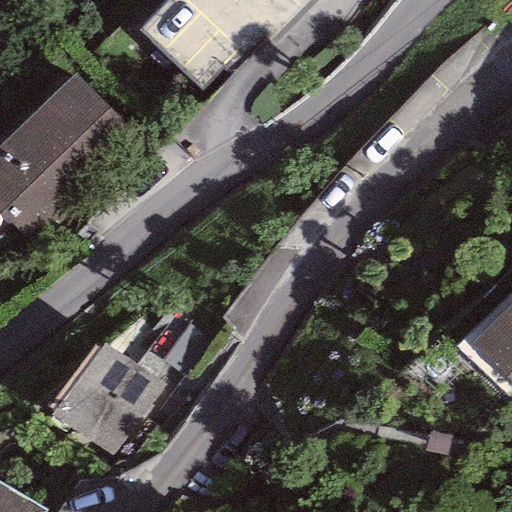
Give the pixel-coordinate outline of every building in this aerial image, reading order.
[(205,0),(112,87),(178,158),(347,0),(205,0)] [(147,146),(73,75),(0,149),(0,207),(45,251),(147,146)] [(511,299),(461,343),(511,402),(511,299)] [(163,386),(104,340),(52,407),(111,453),(163,386)] [(0,511),(43,511),(45,510),(0,482),(0,511)]
